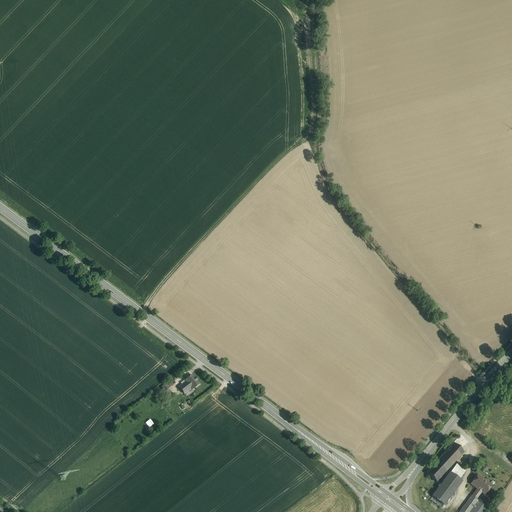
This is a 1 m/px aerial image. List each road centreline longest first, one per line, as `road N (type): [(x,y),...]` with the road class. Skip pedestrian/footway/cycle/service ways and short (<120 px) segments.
road 1 (primary): [(0,207),(389,498)]
road 2 (tertiary): [(418,464),(511,353)]
